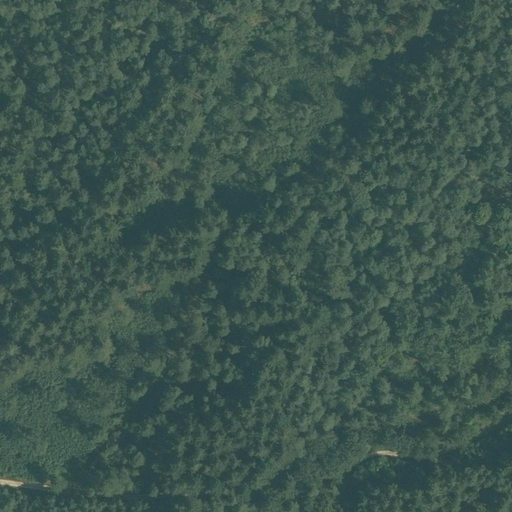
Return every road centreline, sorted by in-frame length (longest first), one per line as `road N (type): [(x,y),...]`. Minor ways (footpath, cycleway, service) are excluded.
road 1 (track): [(0,482),(140,497),(289,491),(324,511)]
road 2 (track): [(330,511),(367,455),(427,456),(511,418)]
